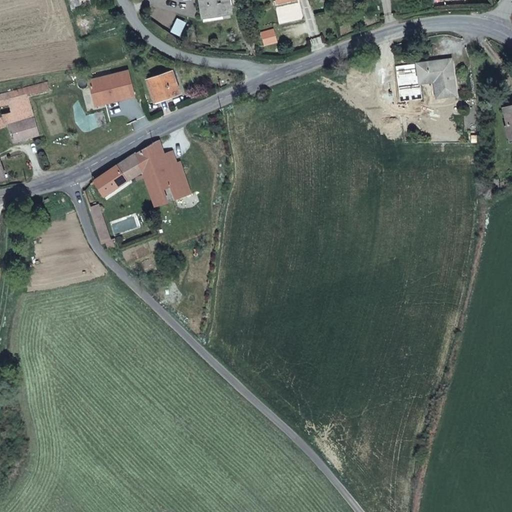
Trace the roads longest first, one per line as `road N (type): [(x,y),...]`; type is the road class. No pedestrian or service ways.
road 1 (unclassified): [(362,511),(328,468),(97,252),(69,175)]
road 2 (secondary): [(69,175),(274,76)]
road 3 (secondary): [(274,76),(397,31),(434,23),(489,27)]
road 4 (unclassified): [(125,0),(133,23),(168,53),(274,76)]
